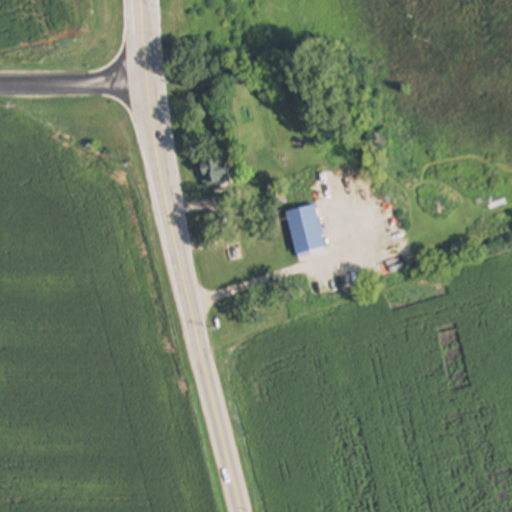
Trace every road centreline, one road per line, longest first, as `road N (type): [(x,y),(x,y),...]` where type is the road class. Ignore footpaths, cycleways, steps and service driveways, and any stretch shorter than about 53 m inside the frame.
road 1 (secondary): [(239,511),(157,152),(144,0)]
road 2 (tertiary): [(0,91),(152,90)]
